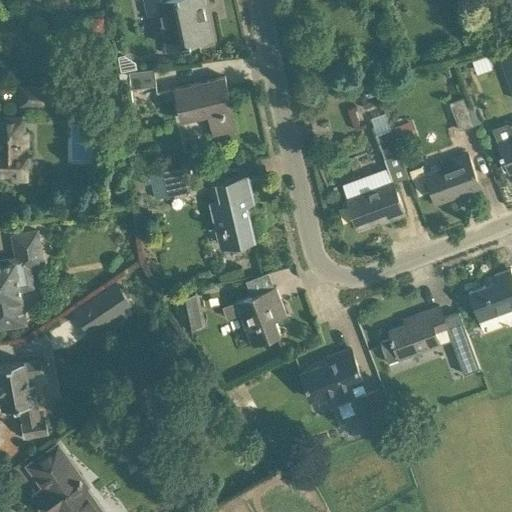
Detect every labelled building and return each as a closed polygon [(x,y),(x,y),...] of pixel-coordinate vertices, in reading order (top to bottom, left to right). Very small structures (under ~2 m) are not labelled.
[(144,0),(145,2),(152,0),(158,0),(168,45),(184,41),(184,43),(191,42),(191,40),(205,37),(199,6),(205,5),(203,0),(144,0)] [(511,49),(499,55),(511,89),(511,49)] [(154,67),(129,70),(131,87),(156,84),(154,67)] [(129,70),(119,71),(123,100),(133,99),(131,87),(129,70)] [(206,109),(212,134),(238,128),(225,75),(174,87),(181,115),(206,109)] [(19,84),(19,105),(53,105),(53,84),(19,84)] [(450,101),(460,129),(475,123),(465,95),(450,101)] [(12,178),(28,178),(28,130),(21,130),(21,117),(0,117),(0,172),(12,173),(12,178)] [(413,118),(393,125),(399,141),(419,134),(413,118)] [(373,125),(384,159),(398,155),(387,120),(373,125)] [(507,121),(493,126),(509,170),(511,168),(511,122),(511,123),(507,121)] [(419,145),(404,151),(409,165),(424,159),(419,145)] [(423,165),(410,169),(419,194),(432,190),(436,202),(481,185),(469,151),(460,155),(462,159),(426,173),(423,165)] [(185,166),(161,169),(167,194),(190,189),(185,166)] [(244,195),(253,192),(249,174),(216,181),(220,199),(211,201),(217,227),(222,226),(227,246),(255,239),(244,195)] [(346,196),(357,227),(387,216),(388,219),(406,213),(393,179),(346,196)] [(12,233),(17,256),(0,258),(0,326),(26,322),(17,275),(25,274),(29,269),(28,266),(44,263),(37,229),(12,233)] [(497,280),(469,291),(479,319),(502,310),(511,306),(511,269),(511,268),(495,274),(497,280)] [(267,271),(249,278),(253,291),(272,284),(267,271)] [(117,281),(84,303),(99,326),(132,304),(117,281)] [(273,312),(285,308),(276,285),(235,301),(251,344),(281,333),(273,312)] [(174,297),(181,330),(202,325),(196,292),(174,297)] [(447,326),(448,326),(447,323),(440,304),(415,314),(417,319),(389,329),(392,336),(381,340),(389,361),(441,342),(436,330),(447,326)] [(448,326),(447,326),(464,372),(480,366),(459,310),(444,316),(448,326)] [(338,357),(301,371),(311,397),(330,390),(335,404),(348,399),(355,396),(354,395),(349,383),(363,378),(351,347),(336,352),(338,357)] [(21,420),(24,436),(49,431),(45,412),(39,414),(34,384),(29,385),(27,375),(44,372),(41,359),(24,362),(24,359),(0,363),(0,389),(3,407),(20,404),(23,420),(21,420)] [(355,396),(348,399),(362,436),(391,425),(377,387),(354,395),(355,396)] [(101,511),(86,488),(78,483),(82,480),(80,477),(76,480),(61,466),(68,459),(58,444),(30,463),(30,462),(29,463),(46,486),(37,493),(33,487),(32,488),(48,511),(59,511),(61,511),(62,511),(101,511)]
